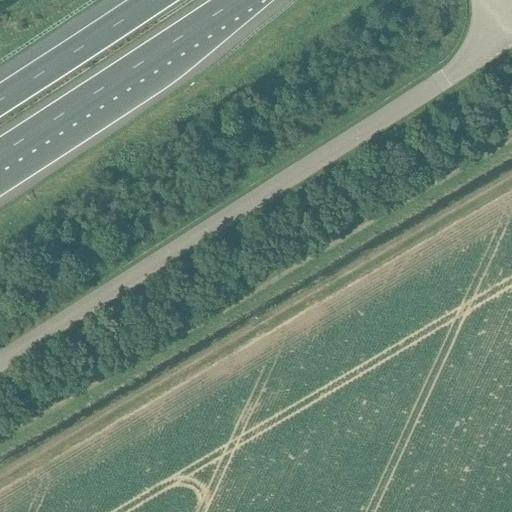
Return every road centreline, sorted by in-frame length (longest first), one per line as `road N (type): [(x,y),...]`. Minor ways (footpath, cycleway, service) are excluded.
road 1 (unclassified): [(0,361),(511,36)]
road 2 (motorway): [(0,154),(237,0)]
road 3 (motorway): [(151,0),(0,100)]
